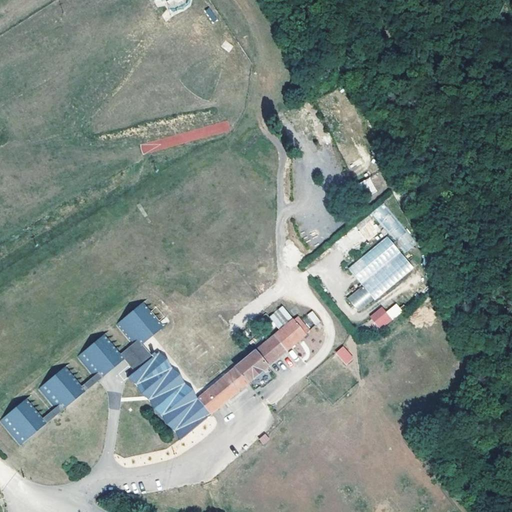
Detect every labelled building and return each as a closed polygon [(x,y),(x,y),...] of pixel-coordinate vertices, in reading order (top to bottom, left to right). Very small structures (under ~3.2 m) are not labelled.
[(209,7),(204,11),(212,22),(217,18),(209,7)] [(203,128),(207,138),(231,128),(227,119),(203,128)] [(357,183),(362,195),(375,190),(370,178),(357,183)] [(383,206),(370,216),(374,221),(384,232),(388,237),(403,255),(406,258),(417,247),(383,206)] [(384,232),(374,221),(352,238),(361,250),(384,232)] [(388,237),(349,268),(365,287),(403,255),(388,237)] [(365,287),(377,303),(416,271),(406,258),(403,255),(365,287)] [(130,347),(134,352),(141,347),(167,325),(147,300),(114,327),(130,347)] [(385,311),(382,307),(369,315),(378,328),(402,313),(397,304),(385,311)] [(278,329),(292,317),(282,305),(268,316),(278,329)] [(312,310),(306,314),(314,325),(320,321),(312,310)] [(215,385),(227,400),(246,384),(257,375),(266,369),(266,368),(294,344),(308,332),(305,329),(296,319),(264,345),(255,353),(253,353),(234,369),(235,370),(215,385)] [(92,379),(96,384),(123,362),(128,357),(124,352),(108,332),(76,359),(92,379)] [(344,346),(335,351),(344,365),(353,359),(344,346)] [(134,352),(128,357),(123,362),(133,375),(151,360),(150,358),(141,347),(134,352)] [(130,347),(124,352),(128,357),(134,352),(130,347)] [(208,416),(227,400),(215,385),(197,401),(158,354),(154,358),(152,356),(150,358),(151,360),(133,375),(131,377),(126,380),(127,381),(129,380),(131,383),(179,441),(178,442),(179,443),(210,417),(208,416)] [(53,412),(57,416),(89,390),(85,384),(69,365),(37,392),(53,412)] [(92,379),(85,384),(89,390),(96,384),(92,379)] [(0,426),(18,449),(50,422),(46,417),(30,397),(0,422),(0,426)] [(53,412),(46,417),(50,422),(57,416),(53,412)] [(263,444),(270,440),(266,433),(259,438),(263,444)]
